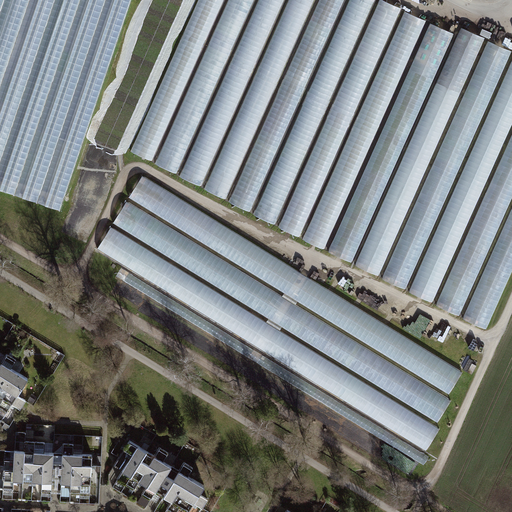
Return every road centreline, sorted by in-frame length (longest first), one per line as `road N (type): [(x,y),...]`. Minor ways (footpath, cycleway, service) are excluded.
road 1 (track): [(75,283),(124,182),(134,170),(147,171),(493,345)]
road 2 (track): [(0,238),(445,511)]
road 3 (track): [(393,511),(0,271)]
road 4 (track): [(423,498),(511,303)]
